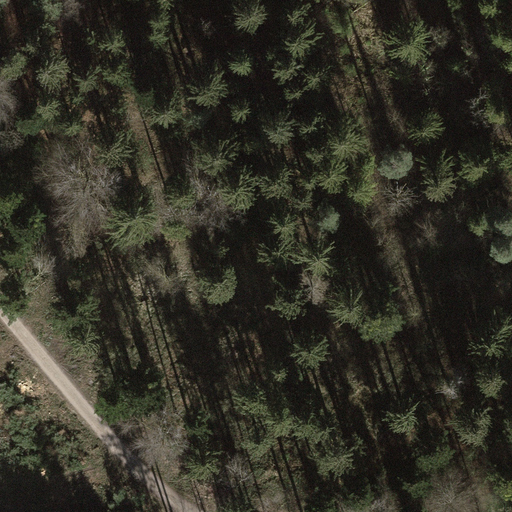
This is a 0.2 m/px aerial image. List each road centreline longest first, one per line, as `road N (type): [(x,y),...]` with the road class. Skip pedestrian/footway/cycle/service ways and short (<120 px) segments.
road 1 (track): [(0,300),(137,463),(207,511)]
road 2 (track): [(135,0),(128,77),(69,203)]
